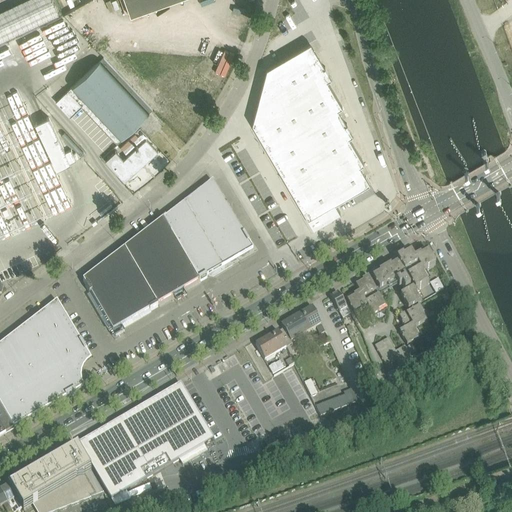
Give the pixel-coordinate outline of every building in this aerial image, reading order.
[(0,43),(57,18),(48,0),(31,0),(0,14),(0,43)] [(125,0),(130,13),(167,0),(125,0)] [(252,123),(264,142),(308,219),(313,227),(340,211),(335,203),(370,183),(359,166),(364,163),(348,137),(353,134),(349,128),(350,128),(347,123),(346,123),(338,109),(342,106),(332,90),(327,80),(331,78),(327,71),(328,71),(325,66),(324,66),(310,43),(306,45),(267,68),(253,122),(252,123)] [(82,106),(116,142),(152,109),(103,58),(68,90),(56,101),(70,116),(82,106)] [(49,116),(35,123),(57,169),(76,160),(71,149),(65,152),(49,116)] [(116,150),(105,160),(124,181),(135,171),(135,170),(134,171),(132,169),(147,156),(149,158),(148,158),(149,159),(158,151),(145,137),(136,146),(136,147),(123,159),(116,150)] [(481,151),(480,153),(481,154),(496,195),(497,197),(499,197),(500,197),(501,196),(501,195),(501,194),(501,192),(486,152),(485,150),(484,150),(482,150),(481,151)] [(480,203),(468,170),(467,169),(466,168),(465,168),(464,169),(463,169),(462,171),(463,173),(475,205),(475,208),(476,209),(478,209),(480,209),(481,208),(481,206),(480,203)] [(213,182),(142,236),(177,295),(183,292),(199,283),(207,278),(253,251),(249,244),(249,243),(244,235),(213,182)] [(173,297),(177,295),(142,236),(117,256),(150,312),(158,307),(173,298),(173,297)] [(428,253),(427,253),(427,254),(428,255),(421,259),(420,258),(414,261),(410,253),(397,261),(397,262),(372,277),(379,291),(392,283),(393,285),(394,285),(398,282),(398,280),(406,275),(405,274),(417,267),(420,272),(407,279),(413,290),(400,297),(408,311),(421,303),(421,302),(420,303),(416,296),(417,295),(415,292),(428,285),(428,284),(427,285),(423,278),(424,277),(422,274),(435,267),(428,253)] [(150,312),(117,256),(83,282),(86,287),(85,287),(90,295),(110,329),(111,329),(113,333),(121,328),(150,312)] [(376,291),(368,277),(355,285),(359,293),(354,296),(354,297),(347,301),(347,300),(346,300),(354,314),(367,306),(373,317),(379,313),(378,312),(385,308),(386,309),(379,296),(380,296),(379,295),(366,303),(363,298),(376,291)] [(410,289),(405,280),(397,285),(399,288),(402,287),(405,292),(410,289)] [(338,293),(330,298),(331,300),(343,320),(351,315),(338,293)] [(0,437),(15,429),(15,428),(66,399),(84,389),(82,383),(81,378),(82,373),(84,368),(87,364),(92,360),(87,352),(81,342),(57,302),(0,346),(0,437)] [(412,326),(399,333),(407,346),(419,340),(416,334),(417,333),(414,328),(427,321),(427,320),(426,321),(422,314),(423,313),(420,307),(406,315),(412,326)] [(312,308),(301,315),(310,331),(316,328),(320,335),(325,332),(321,326),(321,325),(322,325),(312,308)] [(301,315),(281,326),(283,330),(291,342),(310,331),(301,315)] [(399,319),(404,328),(409,325),(404,316),(399,319)] [(284,346),(285,346),(283,344),(284,343),(279,333),(278,333),(267,339),(276,355),(285,349),(284,346)] [(265,362),(276,355),(267,339),(255,346),(265,362)] [(388,339),(375,347),(382,359),(382,360),(385,366),(394,361),(398,368),(411,361),(409,357),(416,353),(412,346),(406,349),(405,347),(395,352),(388,339)] [(235,352),(211,365),(223,387),(247,374),(235,352)] [(291,360),(281,365),(284,371),(294,365),(291,360)] [(275,366),(269,370),(274,377),(279,374),(275,366)] [(403,367),(395,372),(399,379),(407,375),(403,367)] [(378,376),(376,370),(367,374),(369,379),(378,376)] [(232,393),(252,443),(292,428),(272,379),(253,386),(253,385),(232,393)] [(108,428),(79,445),(115,507),(126,503),(123,494),(126,492),(179,461),(204,447),(213,441),(181,386),(180,386),(108,428)] [(310,386),(306,388),(308,393),(310,397),(315,394),(310,386)] [(321,418),(357,404),(351,390),(343,393),(345,397),(316,409),(321,418)] [(21,478),(19,480),(10,485),(11,487),(10,487),(23,508),(22,509),(24,511),(33,506),(35,511),(58,511),(104,495),(91,472),(76,446),(55,459),(21,478)] [(10,485),(9,485),(0,490),(8,504),(10,508),(12,511),(16,511),(22,509),(23,508),(10,487),(11,487),(10,485)] [(0,490),(0,507),(3,505),(6,510),(6,511),(12,511),(10,508),(8,504),(0,490)]
